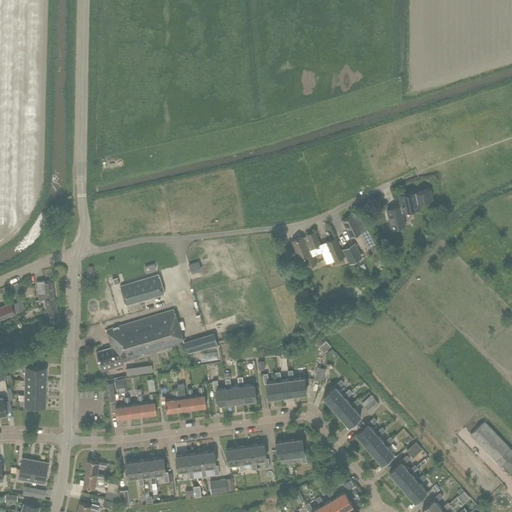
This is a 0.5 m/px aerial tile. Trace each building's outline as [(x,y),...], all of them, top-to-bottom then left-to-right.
[(430,189),(397,194),(399,205),(387,207),(391,228),(405,226),(403,211),(420,208),(419,202),(432,200),(430,189)] [(367,228),(360,214),(354,217),(352,214),(342,219),(351,237),(359,233),(360,232),(367,228)] [(367,228),(360,232),(364,239),(368,247),(375,243),(367,228)] [(310,248),(320,244),(314,231),(307,234),(307,235),(303,237),(302,236),(291,240),(296,250),(294,251),(297,260),(304,257),(308,267),(317,263),(314,256),(310,248)] [(344,256),(336,236),(325,240),(334,261),(344,256)] [(342,249),(350,264),(362,257),(363,257),(355,242),(342,249)] [(154,263),(144,267),(146,272),(156,269),(154,263)] [(133,303),(164,293),(159,274),(127,283),(133,303)] [(44,299),(46,305),(51,322),(60,319),(54,298),(51,280),(43,282),(43,280),(35,281),(39,301),(44,299)] [(311,300),(307,289),(298,293),(302,303),(311,300)] [(25,308),(22,299),(12,303),(16,312),(25,308)] [(0,306),(0,318),(15,313),(11,302),(0,306)] [(96,351),(102,370),(113,366),(124,363),(123,361),(183,342),(173,309),(107,331),(112,346),(96,351)] [(213,332),(198,337),(202,349),(217,345),(213,332)] [(324,352),(329,347),(325,342),(320,347),(324,352)] [(126,368),(127,375),(153,371),(152,364),(126,368)] [(25,380),(46,380),(47,367),(26,366),(25,380)] [(314,378),(321,380),(324,368),(317,366),(314,378)] [(291,378),(294,393),(306,391),(304,376),(294,378),(292,369),(288,370),(289,379),(291,378)] [(279,380),(281,395),(294,393),(291,378),(289,379),(281,380),(280,371),(275,372),(276,380),(279,380)] [(268,397),(281,395),(279,380),(276,380),(269,381),(267,373),(263,373),(264,383),(266,383),(268,397)] [(241,385),(243,401),(256,399),(254,384),(243,385),(242,376),(238,377),(239,385),(241,385)] [(148,379),(149,391),(156,390),(156,389),(154,378),(152,379),(148,379)] [(225,379),(226,387),(228,387),(231,402),(243,401),(241,385),(239,385),(231,387),(230,378),(225,379)] [(116,380),(117,393),(125,392),(124,379),(116,380)] [(323,396),(332,406),(343,395),(342,394),(337,388),(344,382),(341,379),(334,385),(335,386),(323,396)] [(25,393),(46,394),(46,380),(25,380),(25,393)] [(228,387),(226,387),(218,388),(217,380),(213,380),(214,390),(216,389),(218,404),(231,402),(228,387)] [(106,383),(108,400),(116,399),(113,382),(106,383)] [(191,396),(192,396),(191,388),(187,388),(188,396),(185,397),(184,384),(178,384),(179,390),(179,397),(178,397),(179,407),(179,409),(193,407),(191,396)] [(191,396),(193,407),(206,406),(204,394),(203,386),(199,387),(200,395),(192,396),(191,396)] [(142,403),(143,403),(141,388),(137,389),(139,403),(130,404),(129,404),(130,415),(143,414),(142,403)] [(352,405),(351,404),(345,398),(352,392),(349,388),(342,394),(343,395),(332,406),(340,415),(352,405)] [(179,409),(179,407),(178,397),(179,397),(179,390),(174,390),(175,398),(165,399),(166,410),(179,409)] [(46,407),(46,394),(25,393),(24,407),(46,407)] [(150,402),(143,403),(142,403),(143,414),(157,412),(155,401),(153,393),(149,393),(150,402)] [(369,412),(379,403),(371,395),(366,399),(367,399),(362,403),(365,406),(364,406),(369,412)] [(117,417),(130,415),(129,404),(130,404),(129,396),(125,397),(126,405),(115,406),(117,417)] [(357,398),(351,404),(352,405),(340,415),(349,425),(360,415),(354,407),(361,401),(357,398)] [(356,433),(365,443),(376,433),(375,432),(370,426),(377,420),(374,417),(367,423),(367,424),(356,433)] [(511,449),(484,420),(470,434),(501,466),(502,465),(511,475),(511,449)] [(385,443),(384,441),(378,436),(385,430),(382,426),(375,432),(376,433),(365,443),(373,453),(385,443)] [(390,436),(384,441),(385,443),(373,453),(382,463),(393,453),(387,445),(393,439),(390,436)] [(291,455),(293,455),(301,454),(302,462),(307,462),(305,452),(304,453),(302,438),(289,440),(291,455)] [(291,455),(289,440),(276,441),(278,457),(288,455),(290,464),(294,464),(293,455),(291,455)] [(416,441),(407,449),(412,455),(421,447),(416,441)] [(253,460),(256,459),(264,458),(265,467),(269,467),(268,457),(266,458),(264,443),(251,445),(253,460)] [(241,462),(243,461),(251,460),(252,469),(257,469),(256,459),(253,460),(251,445),(239,446),(241,462)] [(244,470),(243,461),(241,462),(239,446),(226,448),(228,463),(239,462),(240,471),(244,470)] [(214,449),(201,451),(203,467),(205,466),(207,475),(215,474),(214,465),(215,474),(219,474),(218,464),(216,465),(214,449)] [(190,468),(193,468),(201,467),(202,476),(207,475),(205,466),(203,467),(201,451),(188,453),(190,468)] [(190,468),(188,453),(175,455),(177,470),(188,469),(189,478),(194,477),(193,468),(190,468)] [(409,471),(408,470),(403,464),(410,458),(407,454),(399,461),(400,462),(389,472),(398,481),(409,471)] [(35,460),(22,457),(18,478),(31,481),(31,480),(35,460)] [(163,457),(150,458),(152,474),(155,473),(163,472),(164,481),(169,480),(167,471),(165,471),(163,457)] [(140,475),(142,475),(151,474),(152,483),(156,482),(155,473),(152,474),(150,458),(138,460),(140,475)] [(49,462),(35,459),(35,460),(31,480),(45,483),(49,462)] [(97,474),(97,473),(98,465),(106,467),(107,463),(99,461),(100,461),(88,459),(85,472),(97,474)] [(144,484),(142,475),(140,475),(138,460),(125,462),(127,477),(138,476),(139,485),(144,484)] [(415,464),(408,470),(409,471),(398,481),(406,491),(418,481),(417,479),(411,473),(418,467),(415,464)] [(105,475),(97,473),(97,474),(85,472),(83,485),(94,487),(96,477),(104,478),(105,475)] [(423,473),(417,479),(418,481),(406,491),(415,500),(426,490),(420,483),(426,477),(423,473)] [(232,477),(226,478),(227,490),(234,489),(232,477)] [(227,490),(226,478),(209,480),(211,494),(228,491),(227,490)] [(107,488),(106,496),(118,498),(119,490),(107,488)] [(304,500),(298,488),(292,491),(298,503),(304,500)] [(333,498),(341,511),(352,505),(345,492),(335,497),(331,489),(327,491),(331,499),(333,498)] [(127,490),(121,490),(123,506),(129,505),(127,490)] [(422,509),(424,511),(438,511),(442,509),(441,507),(436,501),(443,496),(439,492),(432,498),(433,500),(422,509)] [(333,498),(331,499),(325,503),(320,496),(316,498),(320,506),(322,505),(326,511),(340,511),(341,511),(333,498)] [(274,511),(281,509),(276,499),(272,501),(271,500),(260,505),(262,511),(274,511)] [(37,511),(39,506),(24,501),(21,511),(13,508),(11,511),(37,511)] [(80,501),(77,511),(88,511),(90,509),(97,511),(99,507),(91,505),(91,504),(80,501)] [(442,509),(438,511),(444,511),(451,505),(448,501),(441,507),(442,509)] [(326,511),(322,505),(320,506),(314,510),(309,502),(305,504),(309,511),(311,511),(326,511)]
